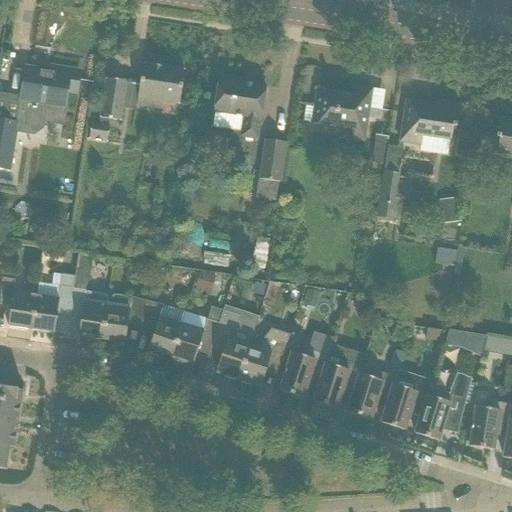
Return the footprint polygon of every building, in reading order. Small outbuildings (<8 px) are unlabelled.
[(137,106),(163,110),(164,103),(178,105),(184,71),(142,64),(139,85),(140,85),(137,106)] [(0,170),(9,172),(16,133),(34,135),(44,129),(45,123),(46,113),(66,117),(68,104),(64,103),(65,97),(75,99),(76,92),(79,72),(48,67),(47,74),(42,73),(42,71),(26,69),(22,88),(16,124),(0,121),(0,170)] [(241,132),(240,137),(257,140),(260,120),(265,87),(242,84),(243,80),(218,76),(211,127),(241,132)] [(110,126),(108,126),(109,120),(119,121),(125,82),(106,79),(99,125),(91,123),(88,140),(107,143),(110,126)] [(370,108),(369,108),(371,90),(352,87),(351,96),(316,91),(311,123),(317,124),(317,125),(353,131),(351,140),(365,142),(370,108)] [(400,142),(421,145),(422,136),(450,141),(452,128),(455,128),(459,105),(437,102),(436,106),(406,101),(400,142)] [(511,121),(498,119),(496,138),(499,139),(497,152),(511,154),(511,121)] [(261,179),(279,182),(285,143),(266,140),(261,179)] [(373,149),(371,161),(382,162),(384,151),(373,149)] [(379,219),(393,221),(397,202),(395,201),(399,170),(387,168),(379,219)] [(78,337),(101,340),(107,298),(107,299),(108,295),(85,292),(91,255),(79,253),(75,277),(69,315),(81,317),(78,337)] [(57,313),(69,315),(75,277),(62,275),(53,274),(51,285),(38,283),(36,297),(31,330),(54,333),(57,313)] [(7,326),(31,330),(36,297),(13,294),(15,281),(2,279),(0,291),(0,304),(10,306),(7,326)] [(127,324),(141,327),(147,302),(131,297),(130,303),(128,299),(126,297),(122,296),(115,295),(111,296),(107,298),(101,340),(124,343),(127,324)] [(148,350),(170,357),(171,357),(181,326),(184,314),(162,307),(147,302),(141,327),(154,331),(148,350)] [(199,345),(211,349),(219,324),(223,311),(211,307),(207,321),(184,314),(181,326),(171,357),(170,357),(169,359),(192,366),(199,345)] [(215,373),(238,381),(249,347),(250,347),(253,333),(237,328),(240,316),(223,311),(219,324),(211,349),(222,352),(215,373)] [(441,329),(428,327),(426,336),(439,338),(441,329)] [(249,347),(238,381),(260,388),(267,367),(279,370),(285,351),(290,335),(271,329),(255,349),(250,347),(249,347)] [(461,349),(465,333),(448,331),(444,346),(461,349)] [(487,338),(483,353),(502,356),(504,340),(487,338)] [(309,379),(319,382),(320,383),(326,364),(329,356),(308,350),(305,357),(291,353),(279,391),(302,399),(309,379)] [(342,390),(353,393),(354,393),(359,375),(360,375),(363,367),(360,366),(364,355),(353,352),(350,363),(341,360),(339,368),(326,364),(320,383),(319,382),(313,402),(336,409),(342,390)] [(394,385),(396,378),(375,371),(363,367),(360,375),(359,375),(354,393),(353,393),(347,413),(370,420),(376,400),(387,404),(393,385),(394,385)] [(410,411),(420,414),(421,415),(429,388),(430,389),(432,381),(399,371),(396,378),(394,385),(393,385),(387,404),(381,423),(404,431),(410,411)] [(0,399),(20,403),(23,384),(18,384),(19,377),(0,374),(0,399)] [(421,415),(420,414),(414,434),(437,441),(441,430),(443,431),(443,430),(449,432),(449,433),(457,435),(471,379),(457,374),(450,390),(449,395),(430,389),(429,388),(421,415)] [(18,415),(20,403),(0,399),(0,421),(17,424),(18,415)] [(496,430),(507,432),(508,432),(510,419),(511,408),(511,404),(491,402),(490,410),(475,407),(469,447),(493,451),(496,430)] [(511,419),(510,419),(508,432),(507,432),(503,458),(511,459),(511,419)] [(13,448),(17,424),(0,421),(0,446),(8,447),(13,448)] [(0,469),(5,470),(8,451),(8,447),(0,446),(0,469)]
